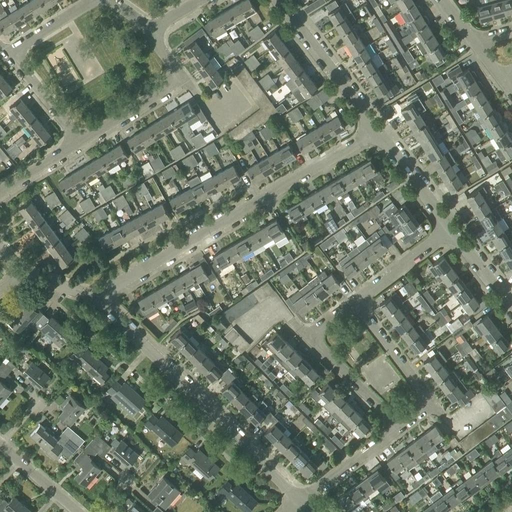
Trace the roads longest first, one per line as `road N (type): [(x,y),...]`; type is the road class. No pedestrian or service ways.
road 1 (residential): [(95,299),(377,131)]
road 2 (residential): [(301,500),(95,299)]
road 3 (residential): [(98,0),(17,52),(20,68),(80,142)]
road 4 (residential): [(399,428),(320,348),(320,326),(353,301)]
road 5 (residential): [(80,142),(174,77),(147,32)]
road 6 (residential): [(377,131),(277,0)]
road 7 (residential): [(399,428),(423,410),(424,395),(353,301)]
road 8 (residential): [(451,230),(377,131)]
road 9 (residential): [(301,500),(399,428)]
road 10 (residential): [(353,301),(451,230)]
